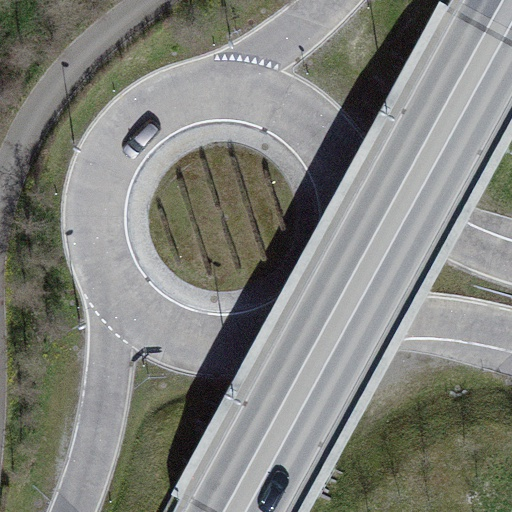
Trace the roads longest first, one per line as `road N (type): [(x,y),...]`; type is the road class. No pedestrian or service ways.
road 1 (primary): [(484,0),(206,511)]
road 2 (primary): [(262,511),(511,57)]
road 3 (primary): [(206,91),(171,101),(117,147),(95,215),(112,284)]
road 4 (primary): [(112,284),(103,422),(74,511)]
road 5 (motorway): [(297,327),(394,314),(511,330)]
road 6 (primary): [(112,284),(162,333),(195,345),(265,342),(297,327)]
road 7 (motorway): [(511,263),(430,231),(344,168)]
road 8 (primary): [(297,327),(320,307),(349,256),(353,196),(344,168)]
road 9 (primary): [(344,168),(302,115),(272,99),(206,91)]
road 10 (primary): [(330,0),(206,91)]
